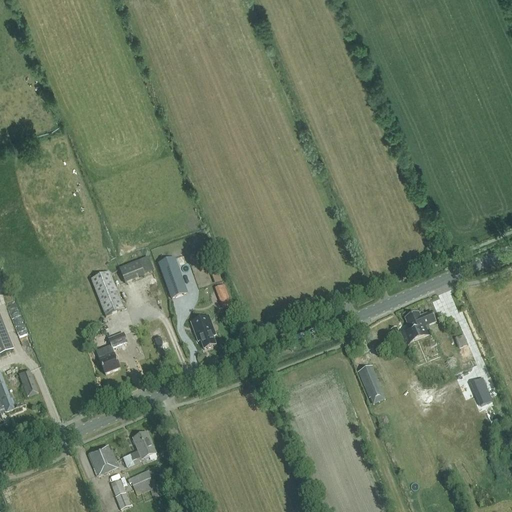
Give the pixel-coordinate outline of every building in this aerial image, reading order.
[(127,283),(158,274),(153,258),(123,267),(127,283)] [(159,265),(172,300),(187,295),(174,259),(159,265)] [(214,276),(218,284),(225,281),(221,272),(214,276)] [(110,273),(91,281),(106,318),(125,311),(110,273)] [(218,288),(226,310),(236,306),(227,285),(218,288)] [(406,345),(408,348),(406,349),(410,358),(412,357),(415,365),(413,366),(417,374),(419,374),(422,381),(422,380),(421,378),(441,369),(445,378),(452,375),(448,368),(447,369),(444,363),(446,362),(442,353),(441,354),(437,346),(439,346),(435,337),(434,337),(430,330),(429,330),(428,327),(437,323),(433,313),(421,318),(419,313),(405,319),(410,330),(401,334),(406,345)] [(198,343),(201,342),(204,351),(217,346),(213,338),(217,337),(210,317),(191,324),(198,343)] [(0,356),(13,352),(0,318),(0,356)] [(395,340),(401,337),(397,328),(391,331),(395,340)] [(121,370),(113,351),(128,346),(124,335),(109,341),(111,347),(97,353),(106,376),(121,370)] [(94,346),(95,337),(89,336),(87,345),(94,346)] [(467,336),(459,339),(462,349),(470,346),(467,336)] [(27,398),(38,394),(29,371),(22,374),(19,366),(0,373),(0,426),(3,425),(0,417),(0,409),(3,408),(5,414),(26,405),(19,386),(22,385),(27,398)] [(372,369),(361,374),(373,405),(385,401),(372,369)] [(142,461),(156,455),(148,434),(133,440),(138,453),(130,456),(133,463),(141,459),(142,461)] [(97,478),(120,469),(113,452),(110,453),(108,448),(88,456),(97,478)] [(156,487),(149,472),(130,480),(137,496),(156,487)] [(111,485),(116,497),(125,494),(121,482),(111,485)] [(116,499),(121,511),(131,508),(126,495),(116,499)]
